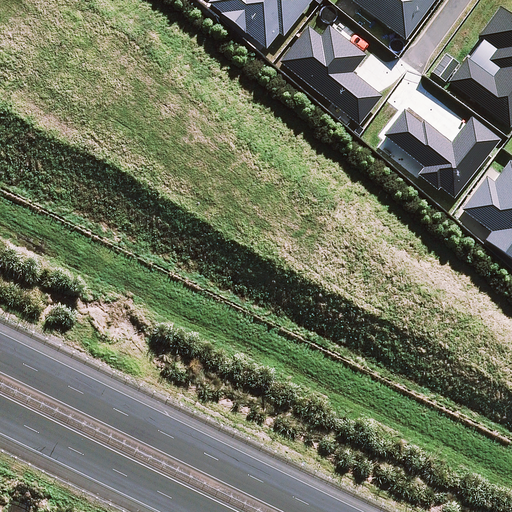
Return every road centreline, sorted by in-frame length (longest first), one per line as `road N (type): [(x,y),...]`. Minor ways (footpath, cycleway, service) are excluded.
road 1 (motorway): [(0,351),(324,511)]
road 2 (motorway): [(214,511),(0,404)]
